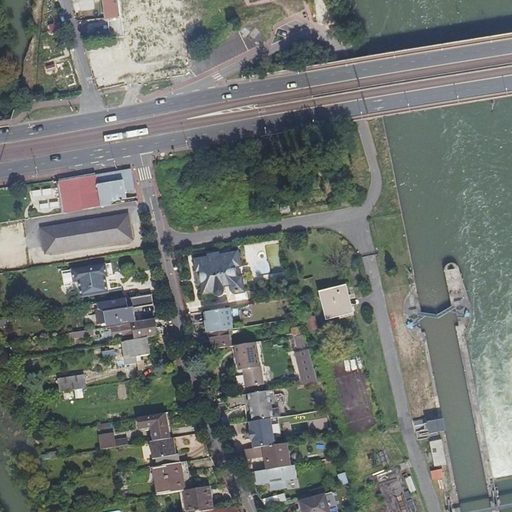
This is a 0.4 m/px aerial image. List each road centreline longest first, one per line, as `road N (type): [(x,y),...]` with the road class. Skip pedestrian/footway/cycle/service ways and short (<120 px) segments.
road 1 (primary): [(139,146),(511,86)]
road 2 (residential): [(356,214),(370,200),(375,176),(328,36),(295,35),(185,100)]
road 3 (primary): [(511,47),(185,100)]
road 4 (residential): [(161,244),(197,416),(252,511)]
road 5 (residential): [(161,244),(356,214)]
road 6 (primary): [(0,171),(139,146)]
road 7 (residential): [(65,0),(94,119)]
